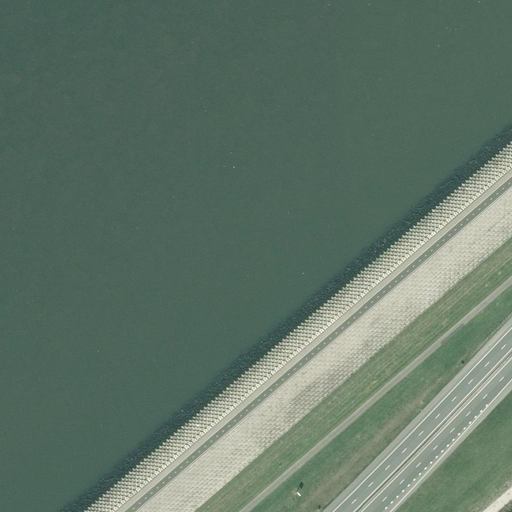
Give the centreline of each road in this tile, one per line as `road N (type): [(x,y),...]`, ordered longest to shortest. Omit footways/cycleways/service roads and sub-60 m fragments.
road 1 (motorway): [(511,338),(342,511)]
road 2 (motorway): [(376,511),(511,371)]
